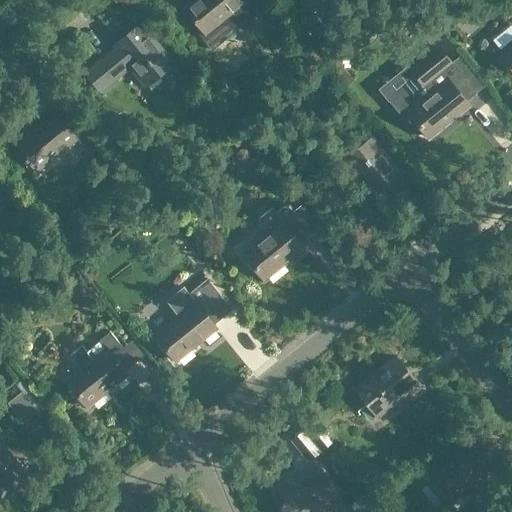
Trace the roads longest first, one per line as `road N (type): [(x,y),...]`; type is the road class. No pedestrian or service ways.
road 1 (residential): [(191,444),(404,275)]
road 2 (residential): [(511,408),(404,275)]
road 3 (residential): [(404,275),(511,188)]
